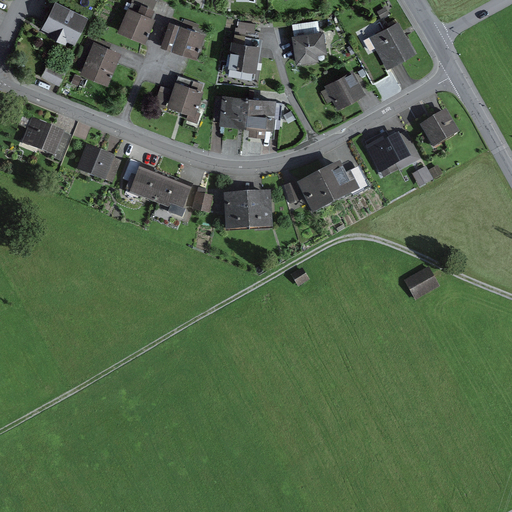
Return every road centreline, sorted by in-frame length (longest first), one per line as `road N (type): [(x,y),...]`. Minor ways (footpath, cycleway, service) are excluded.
road 1 (track): [(0,430),(342,237),(384,242),(511,295)]
road 2 (residential): [(0,84),(174,154),(253,168),(319,148),(455,74)]
